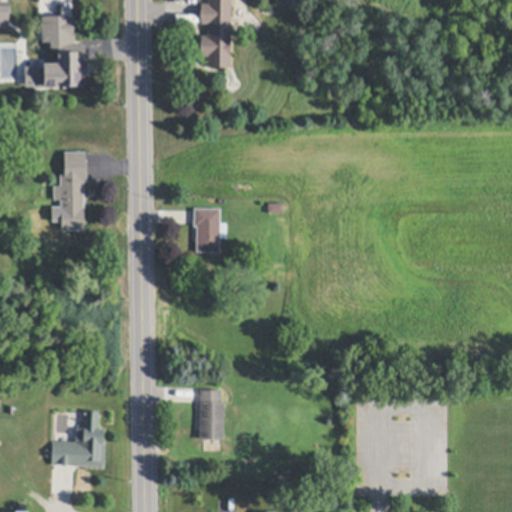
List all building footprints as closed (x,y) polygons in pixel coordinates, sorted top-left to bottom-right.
[(231,0),(231,30),(231,69),(208,69),(208,58),(202,58),(202,37),(208,37),(208,25),(202,25),(202,24),(202,5),(208,5),(208,0),(231,0)] [(0,3),(9,3),(10,22),(0,22),(0,3)] [(40,17),(73,17),(73,42),(40,42),(40,17)] [(86,65),(86,67),(81,67),(82,87),(49,88),(45,88),(45,76),(45,65),(59,65),(58,47),(83,46),(86,46),(86,65)] [(86,155),(86,162),(88,162),(88,182),(88,183),(84,183),(84,195),(87,195),(87,202),(85,202),(85,211),(84,211),(85,232),(62,232),(61,202),(54,202),(54,187),(61,187),(60,177),(65,177),(65,153),(86,153),(86,155)] [(268,205),(284,205),(284,214),(269,215),(268,205)] [(197,253),(197,228),(194,228),(194,225),(195,212),(195,210),(221,210),(221,225),(228,225),(227,240),(220,240),(220,254),(197,253)] [(206,392),(221,392),(221,403),(224,403),(224,441),(221,441),(205,441),(200,441),(201,404),(201,392),(206,392)] [(105,469),(77,468),(54,467),(52,466),(53,443),(67,444),(76,444),(77,432),(77,429),(84,430),(85,428),(85,417),(85,413),(100,413),(99,430),(105,430),(105,433),(104,433),(104,444),(106,444),(105,469)]
